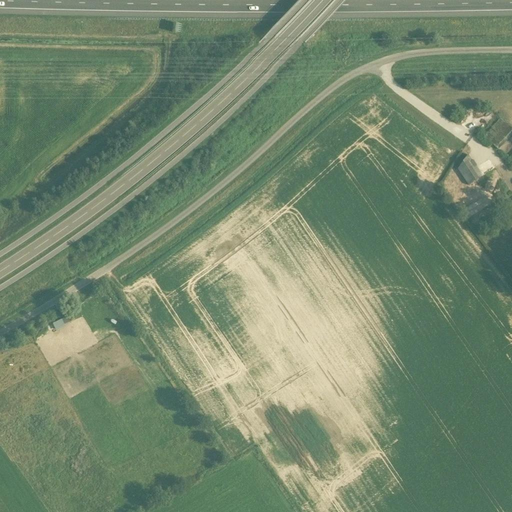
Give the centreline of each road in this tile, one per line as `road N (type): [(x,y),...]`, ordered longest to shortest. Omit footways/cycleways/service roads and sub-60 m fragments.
road 1 (unclassified): [(0,333),(166,227),(350,76),(408,55),(511,50)]
road 2 (motorway): [(0,0),(511,3)]
road 3 (tertiary): [(0,272),(150,163),(321,0)]
road 4 (track): [(0,204),(30,179),(50,186),(160,87),(170,42)]
